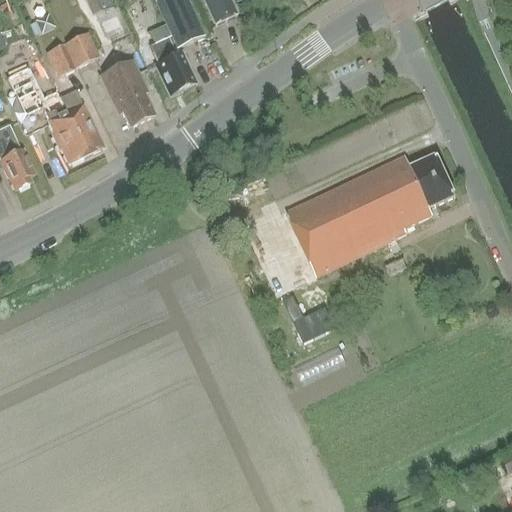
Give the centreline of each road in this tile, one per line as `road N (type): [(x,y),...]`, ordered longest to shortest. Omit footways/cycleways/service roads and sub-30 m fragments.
road 1 (secondary): [(0,244),(136,177),(390,0)]
road 2 (tertiary): [(511,265),(392,0)]
